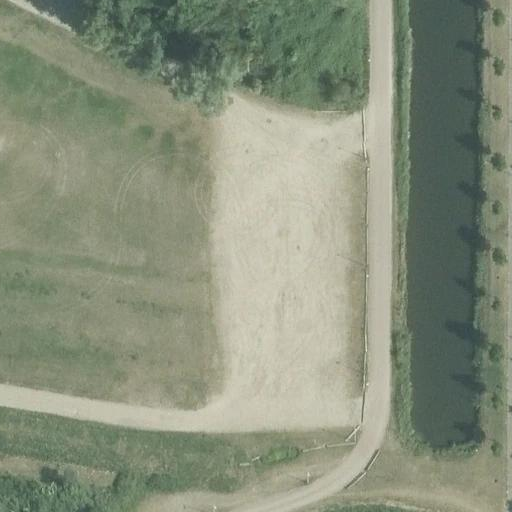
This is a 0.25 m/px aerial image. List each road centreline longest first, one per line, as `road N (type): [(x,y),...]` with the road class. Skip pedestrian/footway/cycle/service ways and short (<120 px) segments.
road 1 (unclassified): [(264,511),(317,493),(362,460),(379,404),(384,0)]
road 2 (track): [(36,0),(220,89),(323,123),(381,125)]
